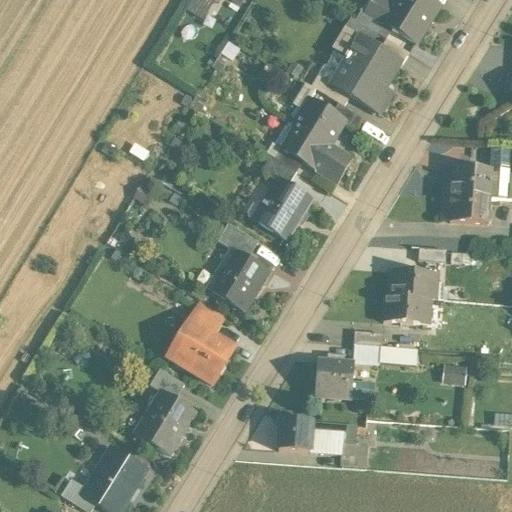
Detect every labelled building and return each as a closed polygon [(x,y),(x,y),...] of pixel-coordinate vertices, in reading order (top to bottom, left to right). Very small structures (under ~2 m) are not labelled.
[(208,26),(220,6),(209,0),(191,0),(184,12),(208,26)] [(393,8),(379,0),(377,0),(368,16),(367,17),(382,26),(393,8)] [(397,0),(393,8),(382,26),(391,32),(416,47),(440,9),(425,0),(397,0)] [(382,26),(367,17),(368,16),(361,12),(354,23),(385,42),(391,32),(382,26)] [(379,52),(344,30),(331,51),(346,60),(345,63),(346,64),(332,87),(331,89),(349,100),(378,117),(391,96),(383,92),(397,68),(398,66),(383,57),(385,55),(379,52)] [(408,56),(385,42),(379,52),(385,55),(383,57),(398,66),(397,68),(400,70),(408,56)] [(332,87),(318,78),(310,90),(334,104),(343,110),(349,100),(331,89),(332,87)] [(328,115),(309,103),(293,129),(301,135),(289,156),(302,164),(336,185),(350,163),(327,149),(334,137),(335,138),(344,125),(341,123),(328,115)] [(364,122),(343,110),(334,104),(328,115),(341,123),(358,132),(364,122)] [(293,129),(279,150),(289,156),(301,135),(293,129)] [(296,172),(302,164),(289,156),(279,150),(271,145),(266,154),(296,172)] [(113,161),(101,153),(87,173),(99,181),(113,161)] [(277,183),(286,188),(296,172),(266,154),(256,170),(277,183)] [(509,167),(489,166),(489,174),(487,201),(511,202),(511,180),(508,180),(509,167)] [(489,174),(452,172),(451,187),(444,186),(443,198),(487,201),(489,174)] [(286,188),(277,183),(261,209),(252,223),(258,225),(286,242),(310,203),(286,188)] [(487,201),(443,198),(443,210),(450,210),(449,225),(486,227),(487,201)] [(257,245),(227,227),(217,244),(231,253),(232,253),(247,262),(257,245)] [(446,253),(418,251),(417,264),(445,266),(446,253)] [(247,262),(232,253),(231,253),(208,292),(243,314),(267,275),(247,262)] [(437,277),(391,274),(389,300),(430,303),(431,292),(434,292),(436,291),(437,277)] [(389,300),(385,300),(383,325),(423,328),(424,317),(427,318),(429,316),(430,303),(389,300)] [(222,322),(200,308),(190,325),(212,338),(222,322)] [(212,338),(190,325),(189,326),(193,329),(172,364),(212,388),(231,356),(221,349),(222,348),(220,347),(219,348),(210,342),(212,338)] [(382,337),(354,335),(353,348),(356,348),(381,351),(382,337)] [(511,339),(502,339),(502,355),(511,355),(511,339)] [(354,363),(379,366),(381,351),(356,348),(354,363)] [(408,352),(381,351),(379,366),(407,368),(408,352)] [(342,361),(328,360),(328,365),(317,365),(315,400),(350,402),(372,403),(373,388),(351,386),(353,367),(342,366),(342,361)] [(468,370),(446,369),(445,387),(467,388),(468,370)] [(184,387),(159,373),(149,389),(159,395),(160,394),(174,403),(184,387)] [(174,403),(160,394),(159,395),(134,437),(169,458),(195,416),(174,403)] [(511,417),(496,417),(495,429),(511,429),(511,417)] [(311,425),(280,423),(278,453),(309,455),(311,425)] [(355,429),(311,425),(309,455),(342,458),(343,446),(354,447),(355,429)] [(120,511),(145,473),(110,451),(87,489),(85,493),(81,498),(95,506),(104,511),(120,511)] [(91,511),(95,506),(81,498),(85,493),(71,484),(61,500),(80,511),(91,511)]
